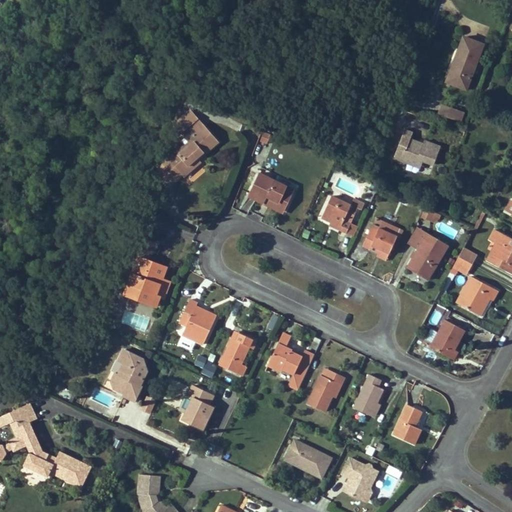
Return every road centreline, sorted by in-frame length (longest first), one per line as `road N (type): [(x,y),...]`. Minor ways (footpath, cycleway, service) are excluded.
road 1 (residential): [(378,346),(387,292),(242,220),(222,225),(211,248),(214,266)]
road 2 (residential): [(214,266),(378,346)]
